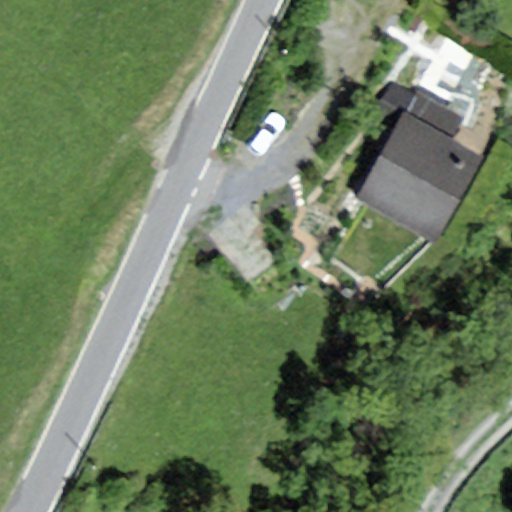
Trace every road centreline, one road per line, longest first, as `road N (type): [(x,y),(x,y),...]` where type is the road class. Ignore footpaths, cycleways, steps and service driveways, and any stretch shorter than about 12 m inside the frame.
road 1 (tertiary): [(28,511),(264,0)]
road 2 (unclassified): [(511,414),(485,437),(432,511)]
